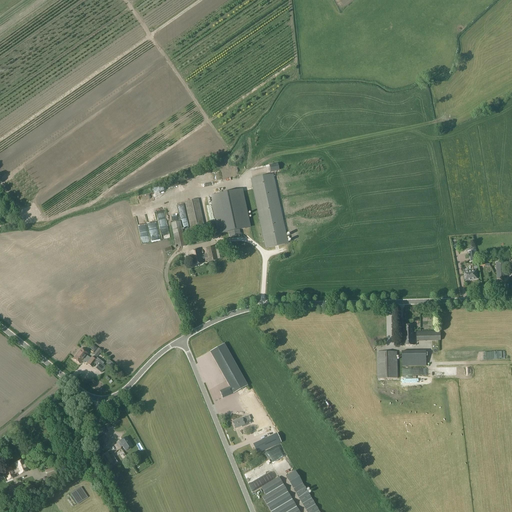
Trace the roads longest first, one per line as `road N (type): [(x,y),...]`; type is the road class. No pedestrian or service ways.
road 1 (tertiary): [(511,299),(266,304),(181,339)]
road 2 (tertiary): [(181,339),(128,386),(96,397),(0,327)]
road 3 (unclassified): [(251,511),(181,339)]
